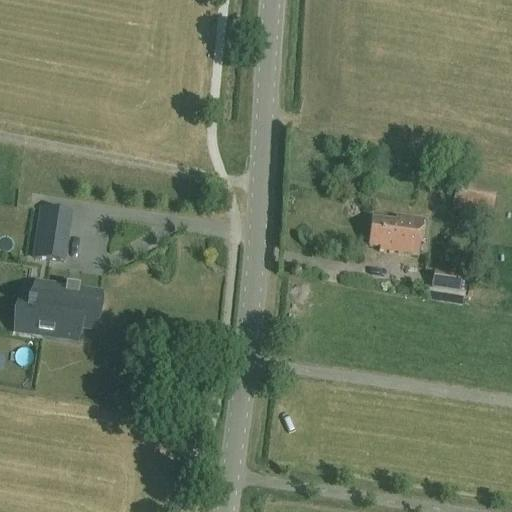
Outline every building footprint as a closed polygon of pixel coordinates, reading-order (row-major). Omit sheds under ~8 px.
[(493,210),(496,193),(455,186),(452,203),(493,210)] [(41,210),(34,259),(59,263),(67,214),(41,210)] [(419,256),(423,221),(394,217),(394,222),(372,220),(369,246),(380,247),(380,252),(419,256)] [(459,293),(461,276),(433,271),(431,288),(459,293)] [(79,328),(94,330),(100,295),(37,285),(34,306),(27,305),(26,310),(33,311),(29,334),(77,341),(79,328)]
